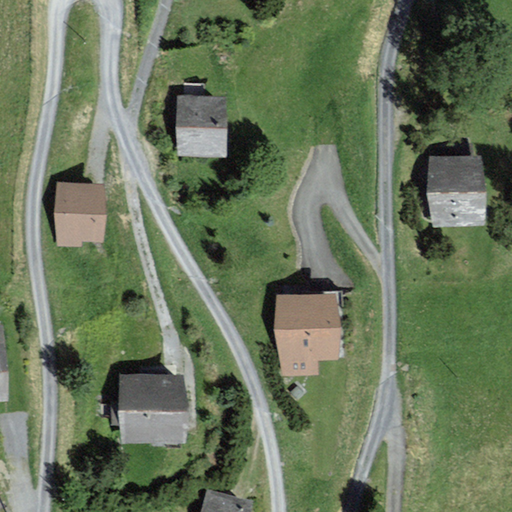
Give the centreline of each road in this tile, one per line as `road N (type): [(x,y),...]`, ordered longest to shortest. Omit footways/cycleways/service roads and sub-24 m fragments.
road 1 (unclassified): [(278,511),(268,434),(243,358),(118,119),(109,0)]
road 2 (unclassified): [(407,0),(386,96),(389,377),(350,511)]
road 3 (unclassified): [(62,0),(32,208),(50,372),(44,511)]
